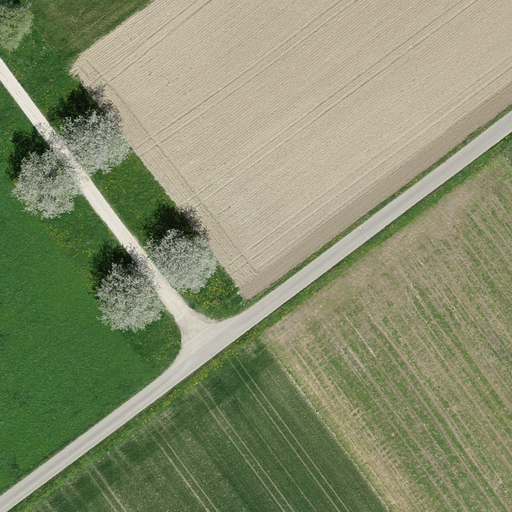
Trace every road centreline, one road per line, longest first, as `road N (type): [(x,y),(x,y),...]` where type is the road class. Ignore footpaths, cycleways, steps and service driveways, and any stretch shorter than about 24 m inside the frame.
road 1 (unclassified): [(0,500),(511,114)]
road 2 (track): [(0,69),(204,344)]
